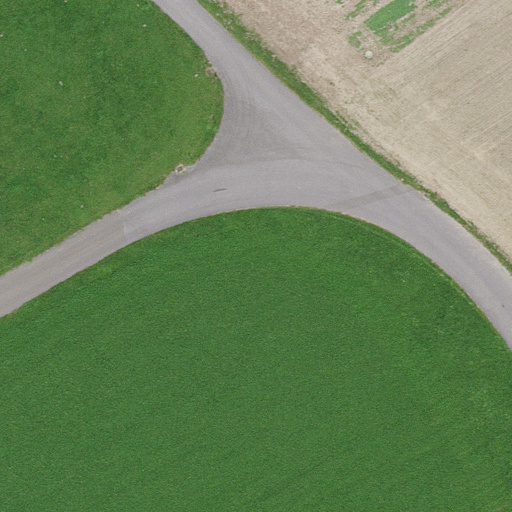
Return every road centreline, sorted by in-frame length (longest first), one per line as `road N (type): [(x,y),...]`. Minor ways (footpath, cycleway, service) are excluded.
road 1 (unclassified): [(324,161),(254,166),(209,180),(0,294)]
road 2 (unclassified): [(511,300),(435,219),(324,161)]
road 3 (unclassified): [(324,161),(152,0)]
